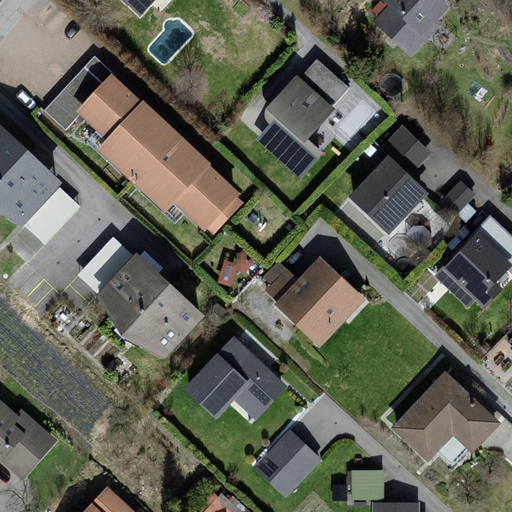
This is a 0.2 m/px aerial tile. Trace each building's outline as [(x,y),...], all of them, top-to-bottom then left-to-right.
[(128,0),(146,17),(162,0),(128,0)] [(462,10),(451,0),(382,0),(393,10),(378,26),(414,59),(462,10)] [(215,241),(252,200),(96,59),(45,116),(69,138),(85,121),(113,146),(104,156),(169,215),(177,206),(215,241)] [(351,89),(320,62),(304,81),(302,79),(250,139),(303,183),(325,157),(312,147),(340,113),(335,108),(351,89)] [(71,190),(1,126),(0,127),(0,202),(47,247),(80,212),(64,197),(71,190)] [(433,156),(402,126),(383,146),(393,156),(355,196),(399,236),(435,197),(413,177),(433,156)] [(511,274),(511,231),(492,213),(474,232),(478,235),(440,277),(469,304),(477,296),(491,310),(496,304),(490,298),(511,274)] [(140,265),(114,242),(81,279),(174,364),(214,320),(146,258),(140,265)] [(369,305),(323,263),(302,284),(281,264),(261,284),(283,305),(280,308),(325,351),(369,305)] [(292,391),(238,339),(188,391),(221,423),(239,405),(259,424),(292,391)] [(507,427),(449,374),(397,431),(434,465),(438,460),(453,475),(472,454),(477,459),(507,427)] [(61,446),(5,404),(0,409),(0,484),(0,485),(0,484),(0,473),(1,474),(8,467),(24,485),(61,446)] [(324,465),(292,434),(256,470),(288,501),(324,465)] [(351,495),(385,496),(386,468),(352,466),(351,495)] [(134,511),(107,487),(84,511),(134,511)] [(184,511),(226,511),(204,489),(184,511)]
